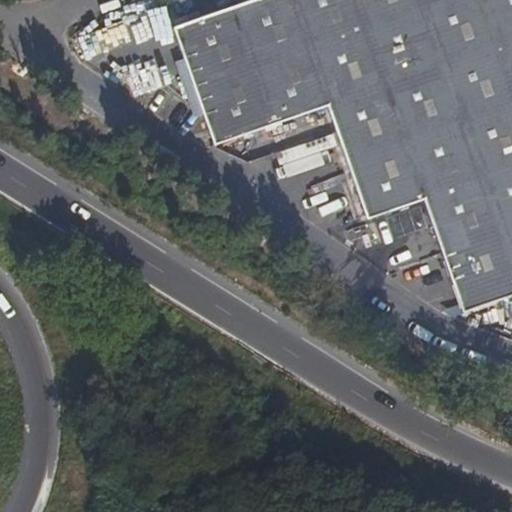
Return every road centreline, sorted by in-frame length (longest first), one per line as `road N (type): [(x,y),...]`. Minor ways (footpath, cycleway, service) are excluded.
road 1 (motorway): [(511,475),(367,404),(0,171)]
road 2 (motorway): [(0,285),(41,368),(42,454),(21,511)]
